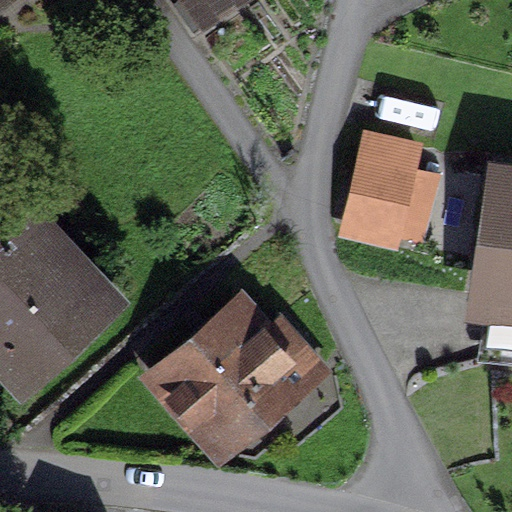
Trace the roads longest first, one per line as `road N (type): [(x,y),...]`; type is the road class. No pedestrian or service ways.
road 1 (residential): [(400,511),(402,456),(388,405),(312,230),(311,189),(354,0)]
road 2 (residential): [(280,511),(137,486),(0,474)]
